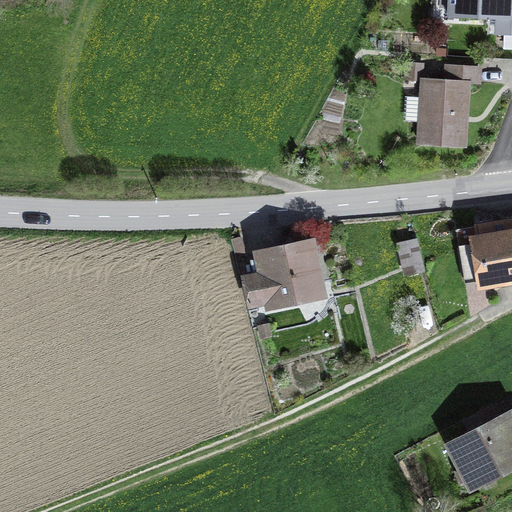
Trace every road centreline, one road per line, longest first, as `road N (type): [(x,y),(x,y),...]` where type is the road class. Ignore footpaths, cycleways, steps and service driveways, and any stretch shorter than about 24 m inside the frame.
road 1 (tertiary): [(0,211),(246,212),(489,189)]
road 2 (track): [(475,320),(307,406),(50,511)]
